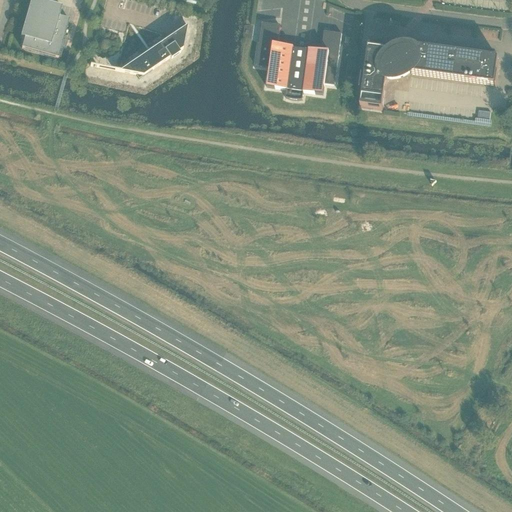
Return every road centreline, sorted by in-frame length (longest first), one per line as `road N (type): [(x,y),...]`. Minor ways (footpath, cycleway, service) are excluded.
road 1 (motorway): [(453,511),(178,340),(0,242)]
road 2 (motorway): [(0,278),(401,511)]
road 3 (unclassified): [(349,0),(511,23)]
